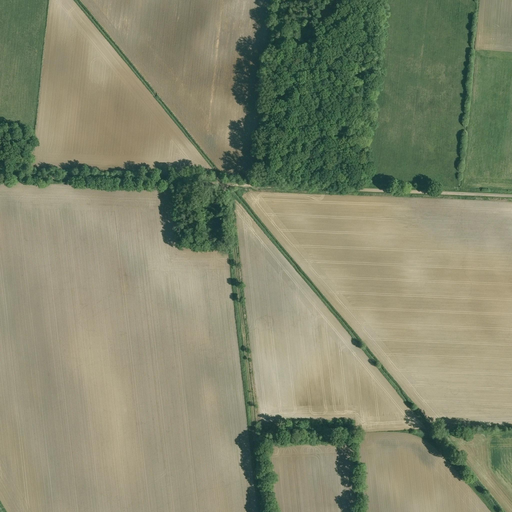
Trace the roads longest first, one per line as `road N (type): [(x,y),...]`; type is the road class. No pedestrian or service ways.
road 1 (track): [(0,173),(511,194)]
road 2 (track): [(225,183),(264,511)]
